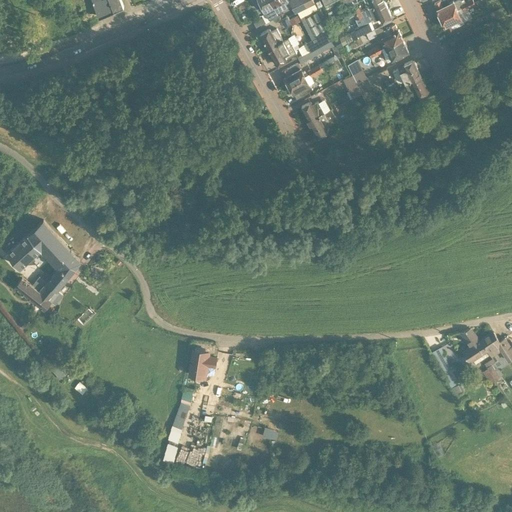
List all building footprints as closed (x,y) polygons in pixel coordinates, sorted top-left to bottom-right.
[(92,0),(99,17),(107,14),(103,3),(102,0),(92,0)] [(102,0),(103,3),(107,14),(124,7),(121,0),(102,0)] [(273,7),(269,0),(252,0),(257,9),(262,6),(270,21),(272,20),(277,22),(279,20),(273,7)] [(294,12),(314,3),(312,0),(289,0),(294,12)] [(364,0),(369,8),(384,1),(384,0),(364,0)] [(462,7),(461,4),(458,0),(455,0),(448,3),(446,0),(442,0),(435,4),(437,9),(436,9),(440,17),(457,9),(462,7)] [(384,1),(369,8),(374,20),(380,17),(382,21),(392,16),(384,1)] [(469,7),(466,2),(461,4),(462,7),(464,10),(469,7)] [(349,18),(354,15),(361,12),(359,8),(347,14),(349,18)] [(457,9),(440,17),(445,26),(448,31),(464,23),(457,9)] [(306,28),(322,19),(318,10),(301,18),(306,28)] [(292,26),(301,21),(298,15),(289,19),(292,26)] [(328,16),(323,19),(328,29),(333,26),(328,16)] [(263,18),(254,23),(257,28),(266,23),(263,18)] [(290,24),(288,19),(282,22),(284,27),(290,24)] [(310,52),(333,39),(322,19),(306,28),(312,39),(306,43),(310,52)] [(369,22),(359,27),(355,29),(356,31),(351,33),(354,40),(359,37),(373,30),(369,22)] [(384,30),(386,35),(382,38),(384,43),(380,46),(381,48),(385,46),(403,38),(399,30),(398,30),(395,25),(384,30)] [(268,49),(283,41),(277,29),(272,32),(270,28),(260,34),(268,49)] [(375,30),(366,34),(369,40),(378,36),(375,30)] [(283,41),(268,49),(276,64),(296,53),(288,38),(283,41)] [(340,38),(334,41),(338,48),(343,45),(340,38)] [(398,58),(409,52),(406,47),(407,47),(403,38),(385,46),(390,55),(392,60),(398,58)] [(289,85),(305,76),(309,73),(308,70),(311,69),(307,62),(331,48),(336,55),(314,67),(317,74),(323,71),(321,68),(342,56),(338,48),(334,41),(333,39),(310,52),(298,58),(301,63),(298,64),(298,63),(282,71),(285,76),(284,77),(289,85)] [(383,51),(381,48),(380,46),(380,45),(374,48),(377,54),(383,51)] [(377,54),(374,48),(368,51),(371,57),(377,54)] [(353,74),(357,83),(367,78),(358,60),(348,65),(353,74)] [(399,71),(405,83),(421,76),(413,60),(403,65),(405,68),(399,71)] [(308,70),(309,73),(312,77),(317,74),(314,67),(311,69),(308,70)] [(353,98),(362,93),(357,83),(353,74),(344,79),(353,98)] [(473,86),(474,87),(475,85),(477,78),(469,75),(466,84),(473,86)] [(305,76),(289,85),(293,93),(294,93),(296,98),(312,89),(310,84),(305,76)] [(421,76),(405,83),(411,95),(416,92),(418,96),(428,91),(421,76)] [(367,78),(357,83),(362,93),(367,102),(376,97),(367,78)] [(386,92),(390,90),(397,87),(395,83),(384,88),(386,92)] [(337,101),(339,105),(350,99),(348,95),(337,101)] [(301,107),(309,122),(324,113),(318,101),(312,104),(310,101),(301,107)] [(339,105),(332,109),(335,113),(341,109),(339,105)] [(331,110),(324,113),(309,122),(317,137),(327,131),(325,127),(337,121),(331,110)] [(81,261),(43,220),(7,252),(21,267),(37,254),(42,259),(46,256),(58,270),(47,282),(39,276),(32,285),(22,277),(15,286),(44,310),(58,292),(57,291),(81,261)] [(92,307),(79,318),(84,325),(97,314),(92,307)] [(22,329),(27,325),(22,320),(18,325),(22,329)] [(487,350),(488,349),(482,340),(479,341),(470,329),(461,332),(471,346),(463,352),(469,361),(487,350)] [(511,359),(511,346),(510,348),(504,338),(499,341),(493,333),(482,340),(488,349),(487,350),(491,356),(501,349),(509,361),(511,359)] [(195,348),(191,375),(203,377),(205,364),(215,366),(217,357),(204,355),(205,350),(195,348)] [(456,381),(445,360),(446,360),(440,348),(430,353),(454,396),(463,391),(459,384),(456,385),(454,382),(456,381)] [(491,365),(494,363),(492,359),(483,364),(486,368),(491,365)] [(54,370),(61,379),(67,374),(59,365),(54,370)] [(494,381),(487,369),(482,372),(489,384),(494,381)] [(172,425),(182,428),(191,402),(182,399),(172,425)] [(266,427),(264,436),(277,439),(279,431),(266,427)]
